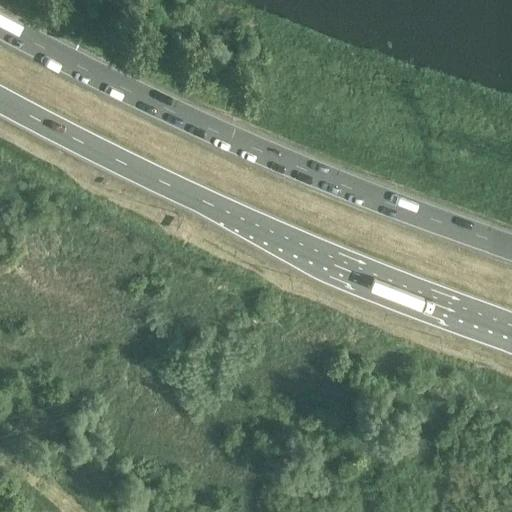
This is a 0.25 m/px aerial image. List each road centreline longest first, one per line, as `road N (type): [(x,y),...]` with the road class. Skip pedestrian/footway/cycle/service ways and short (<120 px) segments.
road 1 (trunk): [(0,99),(197,199),(511,328)]
road 2 (trunk): [(511,248),(299,171),(0,26)]
